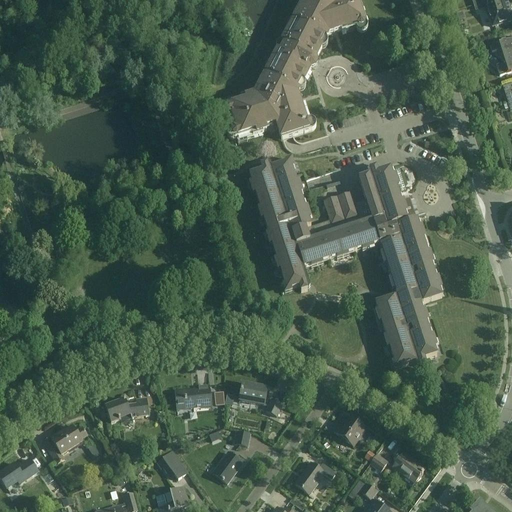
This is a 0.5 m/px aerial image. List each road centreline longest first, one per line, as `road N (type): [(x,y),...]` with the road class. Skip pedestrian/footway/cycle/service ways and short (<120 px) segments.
road 1 (residential): [(336,383),(255,355),(164,355),(77,387),(0,438)]
road 2 (residential): [(490,200),(423,0)]
road 3 (residential): [(240,511),(336,383)]
road 4 (residential): [(468,471),(366,395),(336,383)]
